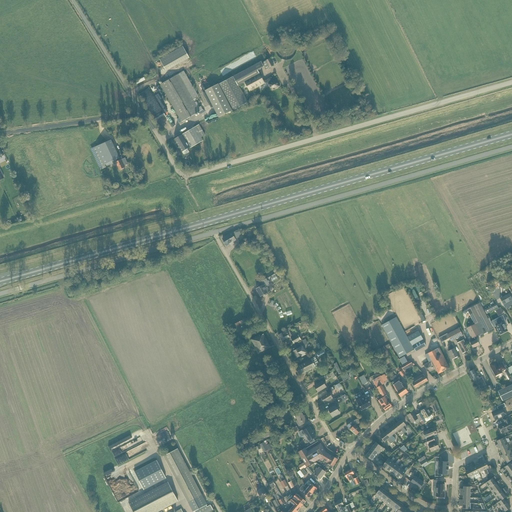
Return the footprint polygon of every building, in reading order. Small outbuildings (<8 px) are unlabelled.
[(285,45),(278,46),(279,54),(291,52),(290,47),(286,48),(285,45)] [(189,58),(188,55),(183,46),(160,60),(165,68),(166,71),(189,58)] [(266,70),(273,66),(270,59),(263,63),(266,70)] [(264,83),(260,74),(258,70),(264,67),(261,62),(233,77),(220,84),(234,111),(247,104),(238,86),(245,82),(249,91),(264,83)] [(160,85),(182,122),(200,112),(203,110),(201,107),(199,108),(195,99),(196,98),(199,97),(184,71),(160,85)] [(204,76),(198,80),(203,87),(209,84),(204,76)] [(268,84),(272,91),(279,87),(276,81),(273,82),(271,78),(266,81),(268,84)] [(314,83),(298,88),(301,97),(303,96),(305,102),(309,100),(310,104),(308,105),(311,113),(319,111),(318,108),(321,107),(314,83)] [(205,91),(214,109),(219,118),(232,111),(218,84),(205,91)] [(206,107),(210,105),(209,102),(208,103),(202,91),(200,92),(206,107)] [(193,128),(174,139),(179,147),(177,148),(180,152),(181,151),(184,155),(189,152),(187,149),(190,147),(190,148),(203,141),(201,138),(205,136),(199,125),(195,127),(193,128)] [(120,160),(118,154),(111,140),(93,148),(101,166),(112,161),(114,165),(117,164),(120,170),(125,168),(123,165),(127,163),(125,158),(121,160),(120,160)] [(203,144),(198,146),(204,160),(209,158),(203,144)] [(233,242),(235,240),(242,236),(239,230),(236,231),(223,239),(227,245),(229,244),(230,246),(233,244),(232,243),(233,243),(233,242)] [(270,291),(267,287),(270,286),(266,279),(260,282),(262,286),(257,289),(261,296),(267,293),(270,291)] [(416,302),(419,301),(414,289),(416,288),(415,284),(409,286),(416,302)] [(504,304),(506,308),(511,304),(511,301),(511,300),(511,299),(509,294),(500,298),(503,305),(504,304)] [(423,315),(427,313),(423,305),(422,305),(419,301),(418,302),(423,315)] [(472,325),(477,336),(480,334),(492,328),(480,303),(467,309),(474,324),(472,325)] [(496,326),(500,334),(507,331),(503,322),(502,322),(502,321),(503,319),(501,315),(496,318),(498,322),(499,324),(496,326)] [(399,358),(414,350),(396,317),(381,325),(399,358)] [(246,333),(253,329),(249,322),(247,323),(244,319),(230,326),(235,335),(231,337),(234,342),(237,340),(247,335),(246,333)] [(477,336),(472,325),(467,328),(471,336),(468,338),(469,340),(467,341),(468,344),(470,343),(473,348),(474,348),(475,349),(476,348),(476,347),(479,345),(477,339),(475,337),(477,336)] [(292,336),(289,331),(291,330),(290,327),(285,330),(286,331),(279,335),(282,341),(289,337),(292,336)] [(447,334),(449,338),(451,342),(462,336),(459,328),(447,334)] [(415,352),(426,346),(423,340),(418,331),(407,337),(415,352)] [(259,353),(270,347),(263,334),(260,336),(259,335),(251,339),(259,353)] [(447,334),(439,338),(441,342),(449,338),(447,334)] [(291,339),(294,344),(301,340),(298,335),(291,339)] [(466,351),(468,350),(465,343),(464,343),(463,340),(458,343),(459,346),(463,353),(464,353),(464,354),(466,352),(467,352),(466,351)] [(302,346),(301,347),(299,343),(295,346),(297,349),(293,351),(297,357),(301,355),(302,356),(306,354),(305,353),(306,352),(302,346)] [(452,359),(458,356),(454,348),(453,346),(452,344),(448,346),(449,349),(448,350),(452,359)] [(323,348),(314,353),(316,357),(323,354),(323,353),(325,352),(323,348)] [(432,361),(438,374),(449,368),(438,348),(425,355),(429,362),(432,361)] [(402,365),(407,362),(404,356),(399,359),(402,365)] [(299,375),(315,367),(316,368),(320,366),(315,357),(295,367),(299,375)] [(401,366),(402,367),(404,371),(404,372),(407,371),(406,370),(405,368),(412,364),(411,361),(410,361),(401,366)] [(498,365),(497,362),(490,366),(495,376),(502,372),(502,371),(506,369),(503,363),(498,365)] [(481,389),(486,386),(481,377),(479,378),(477,376),(474,369),(469,372),(474,382),(476,381),(481,389)] [(349,377),(347,372),(341,376),(343,381),(349,377)] [(415,388),(428,381),(425,376),(424,377),(423,374),(411,381),(415,388)] [(323,382),(327,380),(329,379),(327,375),(325,377),(320,380),(321,382),(314,386),(318,392),(326,387),(323,382)] [(364,375),(358,378),(362,385),(367,382),(364,375)] [(386,394),(381,385),(385,383),(381,376),(374,379),(375,380),(373,380),(382,396),(386,394)] [(395,380),(404,394),(408,392),(404,386),(398,378),(395,380)] [(401,397),(404,394),(395,380),(392,382),(396,391),(401,397)] [(511,384),(498,391),(502,401),(511,396),(511,384)] [(329,393),(333,391),(331,388),(326,391),(328,393),(321,397),(325,403),(333,398),(329,393)] [(362,396),(355,400),(361,410),(371,405),(365,393),(362,395),(362,396)] [(391,406),(388,401),(390,400),(386,395),(378,400),(385,410),(391,406)] [(339,413),(336,407),(339,406),(335,400),(329,404),(331,408),(329,409),(333,417),(339,413)] [(492,413),(495,419),(506,414),(503,408),(506,407),(504,403),(496,407),(498,410),(492,413)] [(424,423),(427,421),(430,419),(429,416),(431,415),(427,407),(421,411),(422,412),(419,414),(422,420),(424,423)] [(299,426),(307,421),(300,410),(294,414),(298,420),(296,421),(299,426)] [(419,414),(416,416),(413,412),(407,415),(412,422),(414,421),(416,424),(419,422),(422,420),(419,414)] [(510,429),(511,427),(511,425),(510,421),(509,421),(508,418),(502,420),(504,423),(498,426),(501,433),(502,432),(503,433),(510,430),(510,429)] [(357,434),(361,430),(356,425),(357,424),(358,423),(355,419),(346,425),(348,428),(350,430),(351,429),(357,434)] [(396,424),(404,433),(406,431),(405,429),(404,429),(403,427),(406,425),(402,419),(396,424)] [(401,435),(404,433),(396,424),(391,428),(395,433),(398,431),(399,433),(401,435)] [(310,427),(302,431),(308,442),(316,437),(310,427)] [(392,435),(395,433),(391,428),(385,432),(393,442),(396,439),(394,437),(393,437),(392,435)] [(427,442),(434,439),(432,436),(437,434),(434,428),(423,432),(424,435),(427,442)] [(271,436),(268,429),(261,432),(264,438),(271,436)] [(392,442),(393,442),(385,432),(380,436),(384,441),(387,439),(389,441),(388,441),(390,444),(392,442)] [(497,447),(507,443),(505,439),(507,438),(507,439),(510,438),(509,435),(496,441),(498,444),(496,445),(497,447)] [(120,452),(141,441),(138,436),(118,447),(120,452)] [(255,446),(252,439),(245,441),(248,448),(255,446)] [(431,451),(439,448),(436,442),(435,442),(434,439),(427,442),(431,451)] [(260,444),(261,448),(264,452),(268,449),(264,442),(260,444)] [(298,452),(307,467),(320,458),(322,459),(321,459),(333,466),(336,463),(338,459),(326,452),(320,443),(319,444),(318,442),(306,449),(305,448),(298,452)] [(370,445),(380,452),(382,449),(383,450),(384,448),(376,442),(374,445),(371,443),(370,445)] [(511,446),(511,443),(510,445),(508,446),(507,443),(497,447),(498,449),(500,448),(501,451),(511,446)] [(378,455),(380,452),(370,445),(368,447),(371,449),(369,451),(377,457),(378,456),(378,455)] [(502,457),(511,453),(510,449),(511,449),(511,446),(501,451),(503,454),(501,455),(502,457)] [(178,448),(164,455),(193,511),(194,511),(207,505),(189,470),(178,448)] [(376,459),(377,457),(369,451),(367,454),(365,452),(363,454),(373,461),(376,458),(376,459)] [(123,452),(112,458),(116,464),(126,459),(123,452)] [(511,453),(502,457),(503,459),(505,459),(506,462),(511,459),(511,453)] [(142,454),(116,465),(119,473),(145,462),(142,454)] [(386,471),(387,470),(393,462),(395,459),(393,457),(391,460),(388,458),(386,462),(382,466),(385,469),(386,471)] [(435,469),(435,476),(441,476),(441,473),(447,474),(447,470),(448,470),(448,466),(447,466),(448,462),(440,461),(441,457),(436,457),(436,462),(439,462),(438,469),(435,469)] [(488,467),(485,460),(483,462),(481,459),(479,460),(483,469),(486,475),(488,473),(486,468),(488,467)] [(156,460),(135,471),(144,489),(166,478),(156,460)] [(393,462),(387,470),(389,472),(389,473),(390,474),(391,473),(397,465),(399,462),(397,461),(395,464),(393,462)] [(508,471),(511,468),(511,461),(511,462),(500,470),(502,472),(506,469),(508,471)] [(304,476),(307,473),(304,469),(306,467),(304,463),(298,466),(301,470),(304,476)] [(395,477),(395,476),(402,468),(403,465),(402,464),(399,467),(397,465),(391,473),(394,475),(393,476),(395,477)] [(479,472),(475,466),(473,467),(472,464),(469,465),(474,474),(475,476),(474,476),(475,479),(476,479),(480,477),(478,472),(479,472)] [(466,471),(469,477),(474,474),(469,465),(466,466),(468,470),(466,471)] [(320,479),(325,472),(319,467),(318,469),(317,468),(314,472),(315,473),(314,474),(320,479)] [(399,480),(408,469),(406,467),(404,470),(402,468),(395,476),(398,478),(398,479),(399,480)] [(351,469),(344,473),(347,478),(349,481),(354,478),(352,475),(353,474),(351,469)] [(494,480),(498,477),(499,476),(497,475),(486,483),(489,487),(496,482),(494,480)] [(414,476),(410,482),(420,489),(424,483),(414,476)] [(497,484),(501,481),(502,481),(501,479),(496,482),(489,487),(492,492),(499,487),(497,484)] [(434,481),(434,487),(436,487),(436,496),(438,496),(438,497),(442,498),(442,497),(444,497),(445,484),(442,484),(442,481),(434,481)] [(168,482),(128,502),(133,511),(156,511),(178,501),(168,482)] [(306,484),(305,486),(313,493),(317,488),(311,483),(309,486),(306,484)] [(303,484),(300,488),(300,490),(303,493),(304,493),(309,498),(313,493),(305,486),(303,484)] [(379,499),(385,491),(383,489),(385,486),(383,485),(375,495),(378,498),(379,499)] [(266,492),(263,487),(257,491),(260,496),(266,492)] [(496,497),(507,488),(506,487),(501,490),(499,487),(492,492),(496,497)] [(504,493),(508,491),(508,490),(507,488),(496,497),(499,501),(504,498),(506,496),(504,493)] [(345,494),(347,497),(358,493),(356,489),(345,494)] [(384,502),(391,492),(390,490),(388,493),(385,491),(379,499),(380,500),(381,500),(384,502)] [(388,506),(394,498),(391,496),(393,493),(391,492),(384,502),(387,504),(386,505),(388,506)] [(297,494),(294,497),(303,505),(306,501),(297,494)] [(303,505),(294,497),(293,497),(289,501),(299,509),(303,505)] [(392,509),(400,498),(398,497),(396,500),(394,498),(388,506),(389,507),(389,506),(392,509)] [(397,511),(402,505),(403,504),(400,502),(402,500),(400,498),(392,509),(395,511),(397,511)] [(500,508),(508,502),(507,500),(506,501),(504,498),(499,501),(492,506),(494,508),(497,506),(496,505),(498,504),(500,508)] [(341,500),(334,503),(336,508),(337,508),(338,511),(340,511),(345,510),(347,509),(348,511),(351,511),(353,511),(352,509),(351,508),(350,504),(346,506),(343,507),(343,505),(341,500)] [(289,501),(287,503),(290,505),(288,508),(292,511),(296,511),(299,509),(289,501)] [(503,511),(510,507),(508,504),(510,503),(508,502),(500,508),(502,511),(501,511),(500,511),(499,511),(503,511)]
